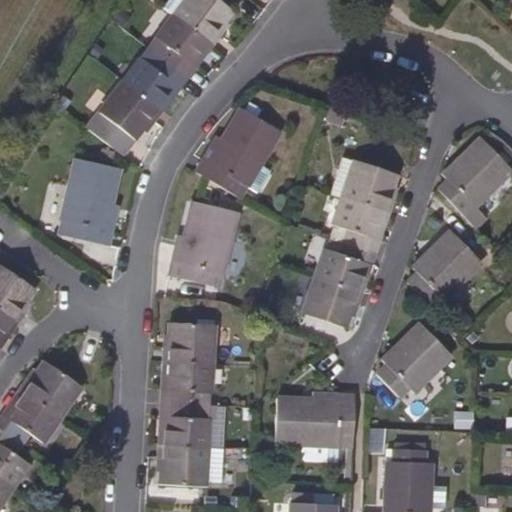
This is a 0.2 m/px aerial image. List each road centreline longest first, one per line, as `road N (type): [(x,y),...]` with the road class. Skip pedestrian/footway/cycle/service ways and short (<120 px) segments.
road 1 (residential): [(289,23),(174,157),(151,216),(137,306)]
road 2 (residential): [(455,84),(358,350)]
road 3 (residential): [(137,306),(124,511)]
road 4 (residential): [(455,84),(396,44),(289,23)]
road 5 (residential): [(0,390),(35,337),(101,303),(137,306)]
